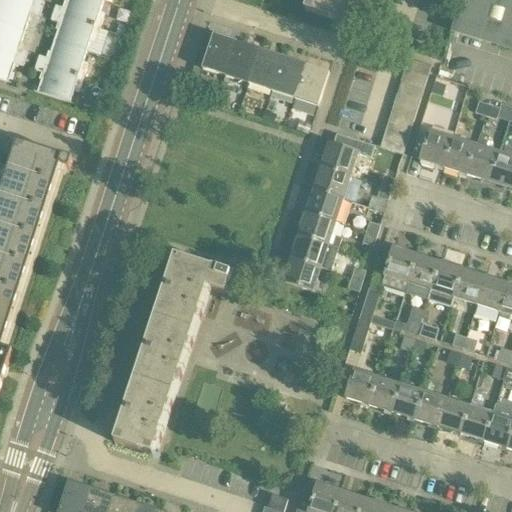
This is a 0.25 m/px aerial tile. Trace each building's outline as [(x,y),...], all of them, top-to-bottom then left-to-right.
[(39,19),(41,12),(3,0),(0,0),(0,26),(24,34),(30,16),(39,19)] [(35,1),(35,0),(3,0),(41,12),(44,4),(35,1)] [(100,15),(104,4),(90,0),(68,0),(65,11),(56,8),(53,16),(100,31),(105,17),(100,15)] [(348,6),(350,0),(308,0),(304,12),(352,28),(358,10),(348,6)] [(511,45),(511,0),(468,0),(460,28),(511,45)] [(95,46),(100,31),(53,16),(51,23),(60,26),(54,44),(87,54),(90,44),(95,46)] [(18,52),(24,34),(0,26),(0,54),(25,62),(27,55),(18,52)] [(223,79),(235,44),(212,37),(201,72),(223,79)] [(83,65),(87,54),(54,44),(48,61),(39,58),(37,66),(83,81),(88,67),(83,65)] [(247,87),(258,52),(235,44),(223,79),(247,87)] [(269,94),(281,59),(258,52),(247,87),(269,94)] [(22,70),(25,62),(0,54),(0,83),(10,87),(11,86),(7,85),(13,67),(22,70)] [(293,101),(304,67),(281,59),(269,94),(293,101)] [(407,62),(403,74),(426,81),(430,69),(407,62)] [(78,96),(83,81),(37,66),(34,73),(43,76),(37,94),(34,93),(33,94),(74,108),(75,107),(70,105),(74,94),(78,96)] [(328,74),(304,67),(293,101),(317,109),(328,74)] [(422,92),(426,81),(403,74),(400,85),(422,92)] [(436,80),(431,95),(447,100),(452,85),(436,80)] [(419,102),(422,92),(400,85),(396,95),(419,102)] [(452,85),(447,100),(462,105),(467,90),(452,85)] [(415,114),(419,102),(396,95),(393,106),(415,114)] [(484,118),(487,107),(478,104),(474,115),(484,118)] [(412,125),(415,114),(393,106),(389,118),(412,125)] [(499,111),(487,107),(484,118),(495,122),(499,111)] [(412,125),(389,118),(386,128),(408,135),(412,125)] [(405,147),(408,135),(386,128),(382,140),(405,147)] [(442,170),(451,141),(427,133),(418,163),(419,163),(418,165),(419,167),(430,171),(433,170),(433,168),(442,170)] [(327,147),(320,171),(349,181),(357,158),(370,162),(373,150),(335,138),(332,148),(327,147)] [(401,157),(405,147),(382,140),(379,150),(401,157)] [(465,177),(475,148),(451,141),(442,170),(465,177)] [(62,159),(17,145),(0,197),(0,390),(4,379),(10,362),(11,362),(13,355),(2,351),(60,169),(70,172),(73,162),(62,159)] [(488,185),(498,155),(475,148),(465,177),(488,185)] [(511,192),(511,189),(511,159),(498,155),(488,185),(511,192)] [(342,204),(349,181),(320,171),(312,194),(342,204)] [(383,179),(379,191),(390,194),(393,182),(383,179)] [(387,203),(390,194),(379,191),(376,200),(387,203)] [(334,227),(342,204),(312,194),(305,217),(334,227)] [(331,238),(334,227),(305,217),(297,240),(337,253),(341,241),(331,238)] [(368,225),(364,237),(375,240),(379,229),(368,225)] [(372,250),(375,240),(364,237),(361,246),(372,250)] [(337,253),(297,240),(290,263),(319,273),(320,272),(330,275),(337,253)] [(402,296),(415,257),(393,251),(381,289),(402,296)] [(429,293),(438,265),(415,257),(402,296),(415,299),(418,290),(429,293)] [(150,457),(160,425),(205,291),(224,297),(232,271),(212,265),(210,271),(174,259),(112,444),(150,457)] [(312,295),(319,273),(290,263),(283,285),(312,295)] [(438,265),(429,293),(430,294),(427,303),(450,310),(453,301),(462,272),(462,270),(461,268),(450,264),(448,265),(448,268),(438,265)] [(354,270),(350,283),(360,287),(365,273),(354,270)] [(484,279),(462,272),(453,301),(475,307),(484,279)] [(497,314),(507,286),(484,279),(475,307),(497,314)] [(357,296),(360,287),(350,283),(346,293),(357,296)] [(511,318),(511,287),(507,286),(497,314),(498,315),(497,319),(507,322),(508,318),(511,318)] [(367,291),(357,322),(369,326),(379,295),(367,291)] [(359,357),(369,326),(357,322),(347,353),(359,357)] [(415,337),(418,326),(408,323),(405,334),(415,337)] [(437,332),(418,326),(415,337),(434,343),(437,332)] [(461,352),(465,341),(454,337),(451,348),(461,352)] [(410,354),(413,343),(403,340),(400,351),(410,354)] [(475,344),(465,341),(461,352),(472,355),(475,344)] [(424,347),(413,343),(410,354),(421,358),(424,347)] [(506,366),(510,354),(500,351),(496,363),(506,366)] [(456,368),(459,357),(449,354),(445,365),(456,368)] [(470,361),(459,357),(456,368),(467,372),(470,361)] [(501,382),(504,371),(495,368),(491,379),(501,382)] [(511,373),(504,371),(501,382),(511,385),(511,373)] [(367,408),(376,380),(354,373),(344,401),(367,408)] [(390,415),(399,387),(376,380),(367,408),(390,415)] [(413,422),(422,394),(399,387),(390,415),(413,422)] [(436,430),(445,401),(422,394),(413,422),(436,430)] [(459,436),(468,408),(445,401),(436,430),(459,436)] [(505,451),(511,427),(511,412),(494,406),(491,415),(482,444),(505,451)] [(482,444),(491,415),(468,408),(459,436),(482,444)] [(84,511),(91,491),(69,484),(59,511),(84,511)] [(333,511),(339,494),(317,487),(315,494),(303,490),(296,511),(333,511)] [(109,511),(114,499),(91,491),(84,511),(109,511)] [(358,511),(362,501),(339,494),(333,511),(358,511)] [(273,498),(268,511),(284,511),(287,503),(273,498)] [(134,511),(137,506),(114,499),(109,511),(134,511)] [(383,511),(385,508),(386,508),(387,506),(386,504),(375,500),(373,502),(372,504),(362,501),(358,511),(383,511)]
